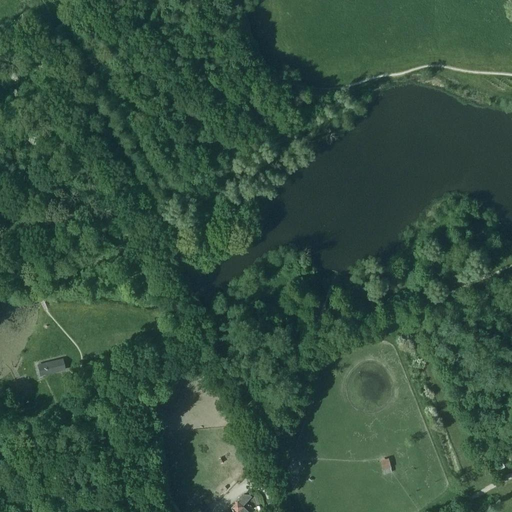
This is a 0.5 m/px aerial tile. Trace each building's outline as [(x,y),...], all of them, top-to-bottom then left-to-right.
[(40,376),(66,369),(63,358),(38,364),(40,376)] [(155,421),(156,433),(167,432),(166,420),(155,421)] [(382,470),(391,468),(389,458),(380,460),(382,470)] [(237,502),(243,507),(248,501),(242,496),(237,502)] [(237,511),(243,507),(237,502),(232,507),(237,511)]
